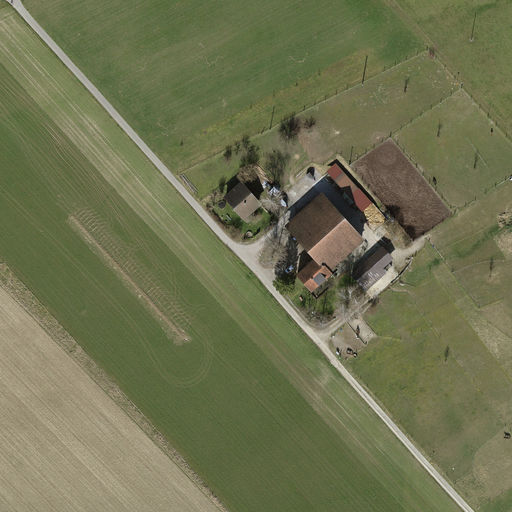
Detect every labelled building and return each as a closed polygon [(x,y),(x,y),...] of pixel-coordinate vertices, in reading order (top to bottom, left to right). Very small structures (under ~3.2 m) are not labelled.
[(342,172),(333,180),(349,198),(358,189),(342,172)] [(240,183),(223,199),(244,222),(261,206),(240,183)] [(320,194),(283,227),(312,261),(295,276),(310,293),(312,291),(316,296),(327,285),(323,281),(331,275),(329,272),(363,242),(320,194)] [(358,199),(350,206),(360,218),(369,210),(358,199)] [(394,261),(382,248),(349,276),(365,294),(382,279),(378,274),(394,261)]
